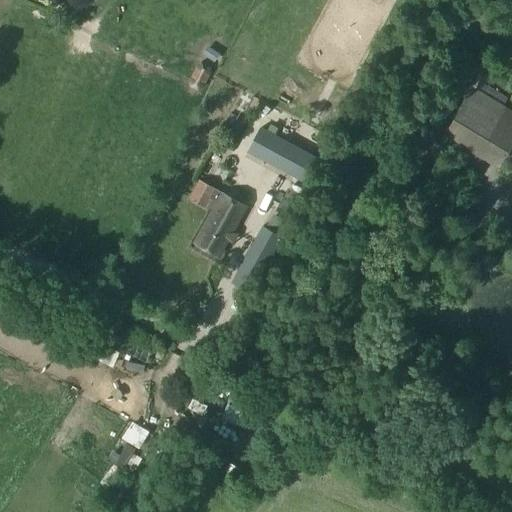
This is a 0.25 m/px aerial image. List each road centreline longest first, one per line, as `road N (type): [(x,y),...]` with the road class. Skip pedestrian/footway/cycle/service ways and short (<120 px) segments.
road 1 (track): [(306,385),(0,247)]
road 2 (unclassified): [(511,485),(306,385)]
